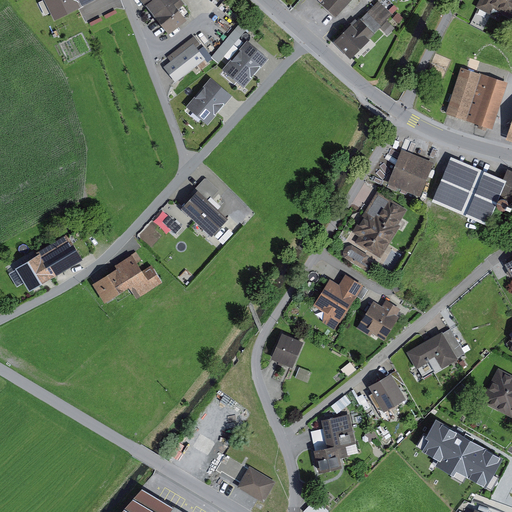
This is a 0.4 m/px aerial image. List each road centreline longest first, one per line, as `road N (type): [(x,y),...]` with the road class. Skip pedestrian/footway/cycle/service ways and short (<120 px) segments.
road 1 (residential): [(282,436),(259,376),(264,336),(401,114)]
road 2 (residential): [(282,436),(508,253)]
road 3 (residential): [(0,368),(242,511)]
road 4 (unclassified): [(0,320),(109,256),(191,167)]
road 5 (residential): [(126,0),(191,167)]
road 6 (unclassified): [(191,167),(310,39)]
road 7 (residential): [(401,114),(456,0)]
